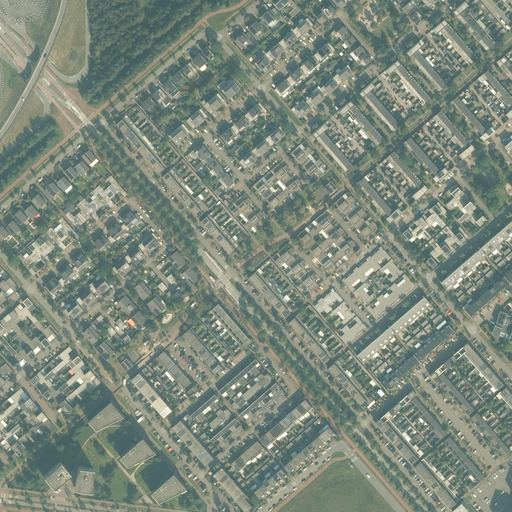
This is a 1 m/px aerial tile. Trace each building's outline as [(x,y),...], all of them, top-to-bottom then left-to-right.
[(279,0),(274,4),(278,8),(279,10),(288,3),(294,9),(294,10),(289,14),(292,17),(300,11),(291,0),(288,0),(287,0),(279,0)] [(346,0),(336,0),(335,1),(342,9),(347,4),(346,4),(348,2),(346,0)] [(406,13),(408,15),(415,9),(413,7),(409,2),(412,0),(411,0),(406,0),(404,3),(406,5),(402,9),(406,14),(406,13)] [(505,3),(503,4),(507,8),(508,7),(509,7),(511,3),(511,0),(508,0),(505,3)] [(453,12),(456,16),(469,6),(465,1),(453,12)] [(330,18),(332,16),(332,17),(337,13),(332,8),(330,5),(327,8),(325,6),(321,9),(330,18)] [(263,15),(261,17),(268,24),(273,20),(273,21),(275,19),(277,20),(278,21),(279,20),(280,19),(282,17),(274,8),(271,11),(270,11),(269,12),(268,11),(266,12),(263,15)] [(327,20),(330,18),(321,9),(318,12),(320,14),(316,17),(323,25),(328,21),(327,20)] [(408,15),(410,18),(409,18),(414,23),(414,22),(421,16),(417,11),(417,12),(415,9),(408,15)] [(464,10),(456,16),(460,21),(468,14),(464,10)] [(460,21),(464,25),(473,17),(469,13),(468,14),(460,21)] [(464,25),(468,29),(477,21),(473,17),(464,25)] [(300,24),(306,31),(307,32),(311,28),(311,27),(313,25),(307,18),(305,20),(300,24)] [(432,30),(436,34),(448,23),(444,19),(432,30)] [(248,29),(253,35),(254,34),(260,29),(263,32),(265,30),(266,31),(269,29),(261,21),(258,24),(256,22),(255,22),(254,23),(253,23),(250,26),(249,28),(248,29)] [(468,29),(471,33),(480,26),(477,21),(468,29)] [(439,31),(443,35),(452,28),(448,23),(436,34),(439,31)] [(293,30),(299,37),(302,35),(302,36),(307,32),(306,31),(300,24),(295,28),(296,28),(293,30)] [(343,27),(341,24),(330,34),(332,36),(336,33),(340,38),(342,40),(349,34),(347,32),(348,31),(344,26),(343,27)] [(471,33),(475,38),(482,31),(484,30),(480,26),(471,33)] [(291,27),(284,33),(286,35),(293,43),(298,39),(297,39),(299,37),(293,30),(291,27)] [(443,35),(447,40),(455,32),(452,28),(443,35)] [(482,31),(475,38),(479,42),(488,34),(484,30),(482,31)] [(241,48),(242,48),(244,46),(244,45),(243,43),(246,41),(247,43),(249,43),(251,42),(254,39),(248,32),(245,35),(243,32),(237,38),(238,39),(235,41),(239,46),(241,48)] [(455,32),(447,40),(451,44),(459,36),(455,32)] [(349,34),(342,40),(344,42),(348,47),(344,51),(346,53),(353,47),(351,45),(352,44),(355,41),(356,40),(351,35),(351,36),(349,34)] [(479,42),(483,46),(492,38),(488,34),(479,42)] [(280,42),(286,49),(288,47),(289,47),(293,43),(286,35),(282,39),(282,40),(280,42)] [(451,44),(454,48),(463,41),(459,36),(451,44)] [(492,38),(483,46),(486,51),(495,43),(492,38)] [(254,39),(251,42),(256,48),(259,46),(254,39)] [(454,48),(458,53),(467,45),(463,41),(454,48)] [(286,49),(280,42),(278,43),(273,47),(280,55),(284,51),(284,50),(286,49)] [(406,53),(410,57),(417,51),(421,47),(422,46),(418,42),(406,53)] [(321,48),(328,56),(332,52),(335,50),(329,43),(326,45),(326,44),(321,48)] [(210,45),(207,47),(202,52),(209,60),(217,53),(210,45)] [(353,47),(346,53),(348,56),(352,52),(356,57),(356,56),(358,59),(365,53),(363,51),(364,50),(360,45),(357,48),(355,45),(353,47)] [(458,53),(462,57),(470,49),(467,45),(458,53)] [(266,53),(272,60),(274,58),(275,59),(280,55),(273,47),(268,51),(269,52),(266,53)] [(315,54),(321,61),(323,60),(328,56),(321,48),(316,52),(317,53),(315,54)] [(462,57),(465,61),(474,54),(470,49),(462,57)] [(410,57),(413,61),(421,55),(417,51),(410,57)] [(250,54),(246,58),(248,60),(252,57),(255,54),(253,52),(250,54)] [(264,55),(263,56),(261,53),(257,56),(266,67),(271,63),(270,62),(272,60),(266,53),(264,55)] [(367,55),(365,53),(358,59),(360,61),(364,66),(372,59),(368,54),(367,55)] [(192,60),(200,68),(207,62),(200,54),(192,60)] [(321,61),(315,54),(313,56),(312,56),(308,60),(314,68),(319,64),(319,63),(321,61)] [(474,54),(465,61),(469,66),(478,58),(474,54)] [(413,61),(417,66),(425,59),(421,55),(413,61)] [(257,56),(250,62),(253,65),(259,72),(261,70),(261,71),(266,67),(257,56)] [(496,62),(500,67),(508,60),(504,56),(496,62)] [(425,59),(417,66),(421,70),(428,63),(431,61),(427,57),(425,59)] [(314,68),(308,60),(303,64),(301,66),(307,73),(309,71),(310,72),(314,68)] [(389,75),(394,70),(401,64),(397,60),(385,71),(389,75)] [(500,67),(504,71),(511,65),(508,60),(500,67)] [(190,63),(187,65),(182,69),(190,77),(197,71),(190,63)] [(421,70),(425,74),(432,68),(428,63),(421,70)] [(394,70),(398,75),(405,68),(401,64),(394,70)] [(341,70),(341,71),(347,78),(348,78),(352,74),(354,72),(348,65),(345,67),(341,70)] [(307,73),(301,66),(299,68),(294,71),(295,72),(301,79),(305,75),(307,73)] [(400,80),(409,73),(405,68),(398,75),(401,79),(400,80)] [(425,74),(428,78),(436,72),(432,68),(425,74)] [(479,77),(483,82),(485,80),(492,74),(488,69),(479,77)] [(347,78),(341,71),(341,70),(336,75),(334,77),(340,84),(342,82),(343,82),(348,78),(347,78)] [(177,73),(172,78),(174,80),(172,81),(175,85),(177,83),(179,86),(184,82),(187,79),(183,75),(180,71),(177,73)] [(301,79),(295,72),(294,71),(289,76),(290,76),(288,78),(294,85),(296,83),(301,79)] [(428,78),(432,83),(440,76),(436,72),(428,78)] [(400,80),(404,85),(412,77),(409,73),(400,80)] [(492,74),(485,80),(489,84),(496,78),(492,74)] [(432,83),(436,87),(443,81),(440,76),(432,83)] [(327,82),(333,89),(334,90),(339,86),(338,85),(340,84),(334,77),(332,79),(332,78),(327,82)] [(404,85),(407,89),(416,81),(412,77),(404,85)] [(231,79),(227,82),(236,92),(243,86),(236,78),(232,81),(231,79)] [(294,85),(288,78),(286,80),(285,79),(280,83),(287,91),(289,93),(296,87),(294,85)] [(487,86),(491,90),(492,89),(499,83),(496,78),(489,84),(487,86)] [(167,82),(162,86),(166,90),(170,94),(172,98),(180,91),(177,88),(173,84),(170,80),(167,82)] [(407,89),(411,93),(420,86),(416,81),(407,89)] [(443,81),(436,87),(440,91),(447,85),(443,81)] [(236,92),(227,82),(219,88),(228,99),(236,92)] [(321,88),(327,95),(329,94),(334,90),(333,89),(327,82),(322,86),(323,87),(321,88)] [(274,90),(280,97),(282,95),(287,91),(280,83),(276,87),(276,88),(274,90)] [(359,93),(363,98),(370,91),(375,87),(371,83),(359,93)] [(499,83),(492,89),(496,93),(503,87),(499,83)] [(411,93),(415,97),(424,90),(420,86),(411,93)] [(494,94),(498,99),(507,91),(503,87),(496,93),(494,94)] [(314,94),(320,101),(320,102),(325,98),(324,97),(327,95),(321,88),(318,90),(314,94)] [(160,89),(152,95),(161,105),(163,103),(166,106),(171,102),(160,89)] [(424,90),(417,96),(417,97),(420,100),(427,94),(424,90)] [(363,98),(367,102),(374,95),(370,91),(363,98)] [(498,99),(502,103),(510,95),(507,91),(498,99)] [(312,92),(305,98),(307,100),(313,107),(315,105),(316,106),(320,102),(320,101),(314,94),(312,92)] [(218,93),(211,99),(218,108),(225,101),(218,93)] [(420,100),(419,102),(422,106),(431,99),(427,94),(420,100)] [(367,102),(370,106),(378,100),(374,95),(367,102)] [(511,97),(510,95),(502,103),(506,107),(511,101),(511,97)] [(207,103),(204,106),(208,110),(211,114),(213,112),(218,108),(211,99),(208,96),(204,100),(207,103)] [(450,103),(453,107),(461,101),(457,96),(450,103)] [(142,104),(150,112),(157,105),(155,104),(150,97),(142,104)] [(176,101),(173,103),(177,108),(184,102),(181,99),(179,101),(178,102),(177,103),(176,101)] [(313,107),(307,100),(305,102),(304,102),(300,106),(307,114),(311,110),(311,109),(313,107)] [(370,106),(374,111),(381,104),(378,100),(370,106)] [(342,116),(347,111),(354,105),(351,101),(338,111),(342,116)] [(453,107),(457,111),(464,105),(461,101),(453,107)] [(266,109),(260,103),(257,105),(257,104),(252,108),(259,116),(264,112),(263,111),(266,109)] [(374,111),(378,115),(385,108),(381,104),(374,111)] [(349,116),(349,117),(358,109),(354,105),(347,111),(351,115),(349,116)] [(457,111),(461,116),(468,109),(464,105),(457,111)] [(293,112),(299,119),(302,117),(302,118),(307,114),(300,106),(295,110),(293,112)] [(201,108),(193,115),(200,123),(208,117),(201,108)] [(246,114),(252,121),(254,120),(259,116),(252,108),(247,112),(248,113),(246,114)] [(378,115),(382,119),(389,113),(385,108),(378,115)] [(353,121),(355,120),(362,113),(358,109),(349,117),(353,121)] [(461,116),(464,120),(472,114),(468,109),(461,116)] [(432,118),(436,122),(445,115),(441,110),(432,118)] [(355,120),(358,124),(366,118),(362,113),(355,120)] [(382,119),(385,123),(393,117),(389,113),(382,119)] [(239,120),(245,127),(245,128),(248,131),(251,129),(249,126),(253,123),(252,121),(246,114),(244,116),(243,116),(239,120)] [(464,120),(468,124),(476,118),(472,114),(464,120)] [(124,118),(116,124),(117,124),(118,126),(120,129),(123,126),(130,120),(126,115),(124,118)] [(200,123),(193,115),(186,121),(193,129),(200,123)] [(440,126),(442,125),(449,119),(445,115),(436,122),(440,126)] [(385,123),(389,128),(396,121),(393,117),(385,123)] [(366,118),(358,124),(361,127),(359,128),(360,129),(361,130),(369,122),(366,118)] [(468,124),(472,129),(479,122),(476,118),(468,124)] [(130,119),(120,129),(120,128),(122,130),(121,130),(123,133),(131,126),(133,124),(134,123),(130,119)] [(442,125),(445,129),(452,123),(449,119),(442,125)] [(245,127),(239,120),(234,124),(232,126),(238,133),(241,131),(241,132),(245,128),(245,127)] [(396,121),(389,128),(393,132),(400,126),(396,121)] [(361,130),(358,132),(362,136),(364,134),(373,126),(369,122),(363,127),(361,130)] [(472,129),(476,133),(483,127),(479,122),(472,129)] [(312,134),(316,138),(323,132),(328,128),(324,123),(312,134)] [(447,135),(448,135),(456,128),(452,123),(445,129),(449,133),(447,135)] [(125,134),(127,137),(135,130),(137,128),(133,124),(131,126),(123,133),(124,132),(125,134)] [(183,124),(176,130),(183,138),(190,132),(183,124)] [(232,126),(230,128),(229,128),(225,131),(232,139),(236,135),(238,133),(232,126)] [(286,133),(280,126),(278,128),(277,128),(273,132),(280,140),(284,136),(284,135),(286,133)] [(364,134),(368,138),(377,131),(373,126),(364,134)] [(476,133),(479,137),(487,131),(483,127),(476,133)] [(487,131),(479,137),(483,142),(495,131),(492,127),(487,131)] [(183,138),(176,130),(174,128),(167,134),(176,144),(183,138)] [(448,135),(451,139),(460,132),(456,128),(448,135)] [(128,139),(130,141),(138,134),(135,130),(127,137),(128,137),(129,138),(128,139)] [(138,134),(130,141),(131,141),(132,142),(132,143),(134,145),(142,138),(145,136),(145,135),(142,131),(141,132),(138,134)] [(219,138),(225,145),(227,143),(232,139),(225,131),(220,136),(221,136),(219,138)] [(368,138),(372,142),(380,135),(377,131),(368,138)] [(266,138),(272,145),(275,143),(275,144),(280,140),(273,132),(268,136),(269,136),(266,138)] [(316,138),(320,143),(327,136),(323,132),(316,138)] [(451,139),(455,144),(464,136),(460,132),(451,139)] [(380,135),(372,142),(376,147),(384,139),(380,135)] [(320,143),(323,147),(331,140),(327,136),(320,143)] [(455,144),(459,148),(467,140),(464,136),(455,144)] [(403,144),(406,148),(414,141),(410,137),(403,144)] [(135,147),(137,149),(145,142),(142,138),(134,145),(135,145),(136,146),(135,147)] [(259,144),(260,144),(266,151),(266,152),(271,148),(270,147),(272,145),(266,138),(264,140),(259,144)] [(323,147),(327,151),(335,145),(331,140),(323,147)] [(467,140),(459,148),(461,151),(462,152),(471,145),(467,140)] [(406,148),(410,152),(418,146),(414,141),(406,148)] [(139,151),(141,153),(149,146),(145,142),(137,149),(138,149),(140,150),(139,151)] [(193,150),(189,153),(190,154),(190,153),(195,160),(199,157),(206,151),(207,150),(203,146),(202,146),(200,144),(193,150)] [(266,151),(260,144),(259,144),(255,148),(253,150),(259,157),(261,155),(262,156),(266,152),(266,151)] [(149,146),(141,153),(142,153),(143,154),(142,155),(145,157),(152,151),(155,149),(151,145),(149,146)] [(327,151),(331,156),(338,149),(335,145),(327,151)] [(459,155),(463,160),(475,149),(471,145),(462,152),(459,155)] [(298,147),(291,153),(292,152),(297,159),(297,160),(310,149),(307,146),(302,150),(299,146),(298,147)] [(410,152),(414,156),(421,150),(418,146),(410,152)] [(152,151),(145,157),(145,158),(145,157),(147,158),(146,159),(148,161),(156,155),(159,152),(156,148),(155,149),(152,151)] [(302,166),(303,167),(311,160),(307,156),(312,151),(310,149),(297,160),(298,159),(303,166),(302,166)] [(331,156),(335,160),(342,153),(338,149),(331,156)] [(84,154),(82,156),(83,157),(89,165),(91,167),(98,161),(96,158),(89,150),(84,154)] [(202,161),(197,165),(200,168),(201,167),(203,166),(205,164),(212,158),(210,156),(211,155),(207,150),(199,157),(202,161)] [(259,157),(253,150),(250,152),(246,156),(253,163),(257,159),(259,157)] [(414,156),(418,161),(425,154),(421,150),(414,156)] [(389,163),(398,155),(394,151),(387,157),(391,161),(389,163)] [(335,160),(338,164),(346,158),(342,153),(335,160)] [(418,161),(421,165),(429,159),(425,154),(418,161)] [(149,163),(152,166),(160,159),(156,155),(148,161),(148,162),(149,161),(150,163),(149,163)] [(389,163),(393,167),(402,160),(398,155),(389,163)] [(239,162),(245,169),(247,167),(248,167),(253,163),(246,156),(241,160),(239,162)] [(205,164),(203,166),(205,164),(211,170),(208,172),(209,173),(211,171),(219,164),(215,159),(214,160),(212,158),(205,164)] [(338,164),(342,168),(350,162),(346,158),(338,164)] [(153,167),(155,170),(163,163),(160,159),(152,166),(152,165),(154,167),(153,167)] [(308,173),(309,173),(321,162),(319,159),(314,164),(311,160),(303,167),(304,166),(309,173),(308,173)] [(421,165),(425,169),(433,163),(429,159),(421,165)] [(393,167),(397,172),(399,170),(406,164),(402,160),(393,167)] [(77,165),(75,167),(76,168),(79,171),(82,175),(89,169),(85,164),(82,161),(77,165)] [(321,162),(309,173),(309,174),(309,173),(315,179),(314,180),(315,180),(322,173),(319,169),(324,165),(321,162)] [(350,162),(342,168),(346,173),(353,166),(350,162)] [(163,163),(155,170),(156,169),(157,171),(159,174),(167,167),(163,163)] [(274,174),(269,179),(272,181),(285,170),(284,171),(278,164),(279,163),(271,170),(274,174)] [(425,169),(429,174),(436,167),(433,163),(425,169)] [(217,177),(224,171),(222,169),(223,169),(219,164),(211,171),(215,175),(217,177)] [(399,170),(402,174),(409,168),(406,164),(399,170)] [(66,170),(64,172),(65,173),(68,177),(71,180),(78,174),(74,170),(71,166),(66,170)] [(429,174),(433,178),(440,171),(436,167),(429,174)] [(440,171),(433,178),(436,182),(449,172),(445,167),(440,171)] [(165,181),(173,175),(176,172),(172,168),(162,177),(163,177),(164,178),(163,179),(165,181)] [(404,180),(406,179),(413,172),(409,168),(402,174),(401,176),(404,180)] [(285,170),(272,181),(274,184),(279,180),(283,184),(291,177),(290,177),(290,178),(284,171),(285,170)] [(219,180),(222,184),(230,178),(226,173),(226,174),(224,171),(217,177),(219,180)] [(173,175),(165,181),(166,182),(166,181),(168,183),(167,183),(169,186),(177,179),(180,176),(176,172),(173,175)] [(406,182),(408,184),(417,177),(413,172),(406,179),(408,181),(406,182)] [(111,184),(108,187),(115,196),(115,195),(119,191),(124,196),(123,197),(127,194),(111,175),(107,179),(111,184)] [(59,181),(57,183),(58,184),(61,187),(64,191),(66,193),(73,187),(71,185),(67,180),(64,176),(59,181)] [(177,179),(169,186),(170,185),(171,187),(170,187),(173,190),(180,183),(183,180),(180,176),(177,179)] [(363,178),(356,184),(360,188),(365,184),(367,182),(370,180),(366,176),(363,178)] [(281,192),(284,195),(296,184),(290,178),(291,177),(283,184),(286,188),(281,192)] [(408,184),(412,189),(421,181),(417,177),(408,184)] [(229,191),(236,185),(234,183),(234,182),(230,178),(222,184),(226,189),(227,189),(229,191)] [(261,179),(253,186),(254,185),(260,192),(259,192),(259,193),(272,181),(269,179),(265,183),(261,179)] [(180,183),(173,190),(173,189),(175,191),(174,191),(176,194),(184,187),(186,185),(187,184),(183,180),(180,183)] [(265,199),(273,192),(269,188),(274,184),(272,181),(259,193),(260,192),(265,199)] [(324,184),(315,192),(316,192),(323,200),(331,193),(335,190),(337,188),(337,187),(332,181),(331,181),(325,186),(324,184)] [(421,181),(412,189),(416,193),(424,185),(421,181)] [(46,189),(45,191),(52,200),(53,200),(52,199),(54,197),(53,196),(59,190),(60,190),(53,182),(48,186),(45,188),(46,189)] [(360,188),(363,193),(371,186),(367,182),(360,188)] [(226,194),(229,191),(227,189),(226,189),(222,184),(220,187),(226,194)] [(296,184),(284,195),(286,198),(291,193),(295,198),(306,187),(302,191),(296,185),(297,184),(296,184)] [(97,187),(96,188),(112,207),(116,204),(115,204),(110,199),(114,195),(115,196),(108,187),(104,190),(100,185),(97,187)] [(413,195),(412,196),(416,200),(428,190),(424,185),(416,193),(413,195)] [(363,193),(367,197),(375,191),(371,186),(363,193)] [(451,193),(454,197),(455,197),(458,195),(462,191),(458,187),(454,190),(452,188),(453,187),(453,186),(446,193),(448,195),(451,193)] [(177,195),(180,198),(188,191),(184,187),(176,194),(177,193),(178,195),(177,195)] [(96,197),(93,200),(100,209),(100,208),(104,204),(109,210),(108,210),(108,211),(112,207),(96,188),(95,189),(92,192),(96,197)] [(188,191),(180,198),(180,197),(182,199),(181,199),(183,202),(191,195),(193,193),(190,189),(188,191)] [(367,197),(371,201),(378,195),(375,191),(367,197)] [(271,206),(284,195),(281,192),(276,197),(273,192),(265,199),(265,200),(266,199),(271,205),(271,206)] [(36,196),(31,200),(39,209),(46,203),(39,195),(38,194),(36,196)] [(185,203),(187,206),(194,199),(191,195),(183,202),(184,201),(185,203)] [(284,195),(271,206),(272,206),(277,212),(277,213),(285,206),(281,202),(286,198),(284,195)] [(371,201),(375,206),(382,199),(378,195),(371,201)] [(455,203),(458,207),(464,202),(458,195),(455,197),(454,197),(445,205),(448,209),(455,203)] [(188,208),(190,210),(202,200),(201,200),(198,197),(198,196),(194,199),(187,206),(189,207),(188,208)] [(232,212),(234,214),(247,203),(246,204),(240,197),(241,196),(233,203),(237,207),(232,212)] [(335,202),(334,203),(335,202),(340,208),(341,209),(340,209),(340,210),(353,198),(350,196),(346,200),(342,196),(340,198),(335,202)] [(84,198),(81,202),(97,220),(101,217),(100,218),(95,212),(99,208),(100,209),(93,200),(89,203),(84,198)] [(345,216),(346,216),(353,209),(350,205),(355,201),(353,198),(340,210),(341,209),(346,215),(345,216)] [(375,206),(378,210),(386,204),(382,199),(375,206)] [(192,212),(194,214),(205,204),(201,201),(202,200),(190,210),(191,210),(192,211),(192,212)] [(463,207),(467,212),(470,209),(474,206),(470,201),(466,204),(464,202),(458,207),(461,210),(463,207)] [(81,210),(78,213),(85,222),(84,221),(89,217),(94,223),(93,223),(93,224),(97,220),(81,202),(77,205),(81,210)] [(241,213),(245,217),(253,210),(252,210),(246,204),(247,203),(234,214),(236,217),(241,213)] [(205,204),(194,214),(195,214),(196,215),(195,216),(197,218),(209,208),(208,209),(205,205),(205,204)] [(378,210),(382,214),(390,208),(386,204),(378,210)] [(431,208),(434,212),(437,215),(441,212),(444,214),(447,212),(440,205),(441,206),(439,208),(435,204),(431,208)] [(29,207),(24,211),(28,214),(32,219),(39,213),(36,209),(32,206),(32,205),(29,207)] [(351,222),(364,211),(362,208),(357,213),(353,209),(346,216),(346,215),(352,222),(351,222)] [(382,214),(386,219),(393,212),(390,208),(382,214)] [(393,212),(386,219),(390,223),(402,212),(398,208),(393,212)] [(468,218),(471,221),(477,216),(470,209),(467,212),(462,216),(460,218),(457,220),(461,224),(468,218)] [(18,212),(13,216),(17,220),(20,224),(27,218),(24,215),(21,211),(20,210),(18,212)] [(245,217),(243,219),(246,223),(243,225),(246,228),(259,217),(259,216),(258,217),(252,211),(253,210),(245,217)] [(69,211),(65,215),(82,234),(86,230),(85,230),(85,231),(80,225),(84,221),(85,222),(78,213),(74,217),(69,211)] [(130,211),(126,215),(133,223),(135,226),(139,222),(138,221),(141,219),(137,214),(134,216),(130,211)] [(356,229),(357,229),(365,222),(361,218),(366,214),(364,211),(351,222),(351,223),(352,222),(357,228),(356,229)] [(432,214),(427,218),(432,224),(432,225),(434,227),(438,224),(442,228),(446,225),(444,223),(441,219),(437,215),(434,212),(432,214)] [(318,224),(313,228),(315,231),(328,220),(327,220),(322,214),(322,213),(314,220),(318,224)] [(125,224),(123,226),(127,231),(130,228),(129,226),(133,223),(126,215),(121,219),(125,224)] [(202,224),(204,226),(212,219),(208,215),(201,221),(201,222),(201,221),(203,223),(202,224)] [(477,216),(471,221),(473,224),(476,222),(480,226),(487,220),(483,215),(479,219),(477,216)] [(63,226),(59,229),(67,238),(66,237),(71,233),(75,239),(74,239),(75,240),(79,236),(62,217),(58,221),(63,226)] [(259,217),(246,228),(248,231),(253,226),(257,230),(265,224),(265,223),(264,224),(258,217),(259,217)] [(417,221),(420,225),(420,224),(423,228),(427,224),(429,227),(432,225),(432,224),(427,218),(425,221),(421,217),(417,221)] [(205,228),(208,230),(215,223),(212,219),(204,226),(205,226),(206,227),(205,228)] [(11,222),(6,227),(9,230),(13,235),(19,230),(21,229),(17,225),(14,222),(13,220),(11,222)] [(328,220),(315,231),(317,234),(322,230),(326,233),(329,230),(333,226),(333,227),(327,221),(328,220)] [(365,222),(357,229),(358,228),(359,230),(363,234),(362,235),(368,230),(375,224),(373,221),(370,224),(367,220),(365,222)] [(117,223),(112,227),(120,237),(127,231),(123,226),(121,228),(117,223)] [(209,232),(211,234),(219,227),(215,223),(208,230),(209,230),(210,231),(209,232)] [(375,224),(362,235),(363,235),(369,241),(368,242),(376,235),(373,231),(377,227),(375,224)] [(420,225),(413,231),(418,237),(422,234),(426,239),(427,240),(431,237),(425,230),(423,228),(420,224),(420,225)] [(511,230),(507,225),(503,229),(510,237),(509,235),(511,232),(511,230)] [(0,237),(2,240),(9,234),(6,230),(3,227),(2,226),(0,227),(0,237)] [(324,241),(326,244),(339,233),(338,233),(333,227),(334,227),(333,226),(329,230),(326,233),(329,237),(324,241)] [(443,229),(449,236),(445,239),(450,245),(458,239),(455,236),(450,229),(448,227),(447,226),(443,229)] [(50,228),(47,231),(63,249),(67,246),(66,247),(61,241),(66,237),(66,238),(67,238),(59,229),(56,233),(51,227),(50,228)] [(112,236),(110,238),(113,242),(117,240),(115,238),(119,235),(120,237),(112,227),(107,231),(112,236)] [(213,236),(215,238),(223,231),(219,227),(211,234),(212,234),(213,235),(213,236)] [(459,232),(455,236),(458,239),(461,243),(466,239),(462,235),(465,233),(466,234),(460,227),(457,229),(459,232)] [(303,230),(297,236),(297,235),(303,242),(302,242),(315,231),(313,228),(308,233),(304,229),(303,230)] [(216,240),(218,242),(228,233),(225,229),(223,231),(215,238),(216,238),(217,239),(216,240)] [(415,239),(417,237),(418,237),(413,231),(410,233),(407,229),(402,233),(409,240),(413,236),(415,239)] [(503,229),(498,233),(506,241),(505,240),(510,237),(503,229)] [(48,239),(44,243),(51,251),(52,251),(51,250),(55,246),(60,252),(59,253),(60,253),(63,249),(47,231),(43,234),(48,239)] [(308,249),(316,242),(313,238),(317,234),(315,231),(302,242),(303,242),(308,248),(308,249)] [(151,237),(148,240),(154,248),(159,245),(155,240),(157,237),(153,233),(150,236),(151,237)] [(220,244),(222,246),(232,237),(228,233),(218,242),(219,242),(220,243),(220,244)] [(339,233),(326,244),(329,247),(333,242),(337,246),(345,239),(344,239),(344,240),(338,234),(339,233)] [(498,233),(494,236),(501,245),(500,243),(504,239),(506,241),(498,233)] [(103,235),(98,239),(105,247),(109,244),(110,245),(113,242),(110,238),(107,240),(103,235)] [(230,239),(222,246),(222,247),(223,246),(224,247),(223,248),(225,250),(233,244),(235,242),(238,239),(235,235),(232,237),(230,239)] [(494,236),(489,240),(497,249),(496,248),(501,245),(494,236)] [(105,247),(98,239),(94,243),(98,248),(96,250),(100,254),(103,252),(102,250),(105,247)] [(142,243),(139,245),(144,250),(146,248),(150,252),(154,248),(148,240),(147,241),(145,239),(141,242),(142,243)] [(335,254),(337,257),(350,246),(350,245),(349,246),(344,240),(345,239),(337,246),(340,250),(335,254)] [(435,249),(431,252),(436,258),(443,251),(444,251),(441,248),(435,242),(434,240),(433,239),(429,242),(435,249)] [(445,244),(441,248),(444,251),(443,251),(447,255),(451,251),(448,247),(450,245),(445,239),(443,242),(445,244)] [(33,243),(32,244),(48,263),(52,259),(51,260),(46,254),(51,250),(51,251),(44,243),(41,246),(36,240),(35,241),(33,243)] [(489,240),(485,244),(492,253),(492,252),(496,249),(497,249),(489,240)] [(313,255),(326,244),(324,241),(319,246),(316,242),(308,249),(309,248),(314,254),(313,255)] [(235,242),(225,250),(225,251),(226,250),(227,251),(227,252),(229,255),(240,245),(239,245),(239,246),(235,242)] [(33,253),(29,256),(36,264),(36,263),(40,259),(45,265),(44,266),(48,263),(32,244),(28,247),(33,253)] [(319,261),(319,262),(327,255),(324,251),(329,247),(326,244),(313,255),(314,255),(320,261),(319,261)] [(480,248),(486,255),(487,257),(492,253),(485,244),(480,248),(479,246),(478,247),(480,248)] [(138,249),(134,252),(141,260),(145,256),(141,252),(144,250),(139,245),(136,248),(138,249)] [(275,261),(277,264),(290,253),(289,253),(284,247),(285,246),(284,246),(277,253),(280,257),(275,261)] [(350,246),(337,257),(340,259),(345,255),(348,259),(356,252),(355,253),(350,246)] [(380,249),(375,253),(381,260),(384,256),(388,260),(391,258),(384,251),(384,250),(381,247),(379,248),(379,249),(379,248),(380,249)] [(486,255),(480,248),(478,250),(473,255),(480,263),(480,262),(484,259),(485,259),(483,257),(484,256),(486,255)] [(171,254),(168,257),(169,258),(168,258),(172,262),(173,262),(174,263),(182,257),(180,254),(177,251),(176,252),(172,255),(171,254)] [(129,254),(126,257),(130,262),(132,260),(136,264),(141,260),(134,252),(130,255),(129,254)] [(436,258),(431,252),(428,254),(431,257),(426,261),(427,261),(429,263),(433,268),(437,264),(434,260),(436,258)] [(36,264),(29,256),(25,259),(21,253),(19,255),(17,257),(33,276),(37,272),(36,273),(31,267),(36,263),(36,264)] [(290,253),(277,264),(280,267),(282,264),(285,268),(288,266),(296,259),(295,260),(290,254),(290,253)] [(370,256),(368,258),(378,269),(381,267),(377,263),(381,260),(375,253),(371,257),(370,256)] [(82,254),(77,257),(84,265),(86,268),(90,265),(89,264),(92,261),(88,256),(86,259),(82,254)] [(124,261),(120,264),(127,272),(132,268),(128,264),(130,262),(126,257),(123,254),(121,256),(123,259),(124,261)] [(324,268),(325,268),(337,257),(335,254),(330,258),(327,255),(319,262),(320,261),(325,267),(324,268)] [(473,255),(468,259),(474,265),(479,261),(480,263),(473,255)] [(77,266),(75,268),(78,273),(81,276),(85,274),(80,269),(84,265),(77,257),(72,261),(77,266)] [(182,257),(174,263),(175,265),(178,269),(182,266),(185,263),(187,262),(184,259),(182,257)] [(337,257),(325,268),(325,267),(331,274),(330,274),(330,275),(338,268),(335,264),(340,259),(337,257)] [(367,260),(362,265),(368,271),(372,268),(374,270),(375,272),(378,269),(368,258),(366,260),(367,260)] [(286,274),(288,277),(301,266),(301,265),(300,266),(295,260),(296,259),(288,266),(291,270),(286,274)] [(387,268),(390,272),(396,266),(392,262),(393,261),(393,262),(394,261),(392,259),(391,259),(392,259),(380,269),(383,272),(384,271),(387,268)] [(468,259),(464,262),(471,271),(470,269),(474,265),(468,259)] [(464,262),(459,266),(466,274),(471,271),(464,262)] [(115,266),(112,269),(116,273),(118,271),(123,276),(127,272),(120,264),(119,263),(116,266),(115,266)] [(68,265),(63,269),(70,277),(72,279),(75,276),(78,273),(75,268),(72,270),(68,265)] [(357,267),(355,269),(365,281),(368,278),(367,277),(364,274),(368,271),(362,265),(358,268),(357,268),(357,267)] [(296,275),(299,279),(307,272),(306,273),(301,266),(288,277),(291,280),(296,275)] [(396,266),(390,272),(393,276),(389,279),(392,282),(403,272),(403,273),(403,272),(401,270),(400,271),(396,266)] [(459,266),(455,270),(461,277),(462,279),(467,275),(466,274),(459,266)] [(185,271),(182,274),(186,278),(186,277),(187,279),(195,272),(193,270),(190,267),(189,267),(185,271)] [(63,278),(61,280),(65,285),(68,282),(67,280),(70,277),(63,269),(59,273),(63,278)] [(354,272),(349,276),(355,282),(359,279),(360,281),(362,283),(365,281),(355,269),(353,271),(354,272)] [(252,281),(252,282),(260,275),(257,270),(249,277),(251,280),(252,279),(253,281),(252,281)] [(455,270),(450,274),(458,283),(456,281),(461,277),(455,270)] [(502,274),(504,276),(509,282),(511,280),(511,275),(507,270),(507,271),(503,274),(502,274)] [(195,272),(187,279),(189,280),(188,281),(192,285),(193,286),(196,283),(195,282),(199,279),(200,278),(197,274),(195,272)] [(297,287),(299,290),(312,278),(312,279),(306,273),(307,272),(299,279),(302,283),(297,287)] [(406,281),(402,284),(407,290),(412,286),(413,287),(412,287),(413,288),(415,286),(412,282),(411,282),(405,274),(402,277),(404,279),(406,281)] [(450,274),(446,278),(453,287),(453,286),(457,282),(458,283),(450,274)] [(103,280),(99,283),(106,291),(110,287),(106,282),(108,280),(104,275),(101,278),(103,280)] [(256,285),(256,286),(264,279),(260,275),(252,282),(255,284),(255,283),(256,285)] [(264,279),(256,286),(258,288),(259,288),(260,289),(259,290),(260,290),(270,280),(271,280),(267,276),(264,279)] [(355,282),(349,276),(345,280),(344,279),(345,278),(344,278),(342,280),(352,292),(352,291),(355,289),(351,285),(355,282)] [(502,277),(501,278),(500,276),(499,276),(500,277),(496,281),(495,280),(502,289),(508,284),(509,282),(504,276),(502,277)] [(4,279),(0,283),(7,291),(10,288),(14,292),(18,288),(9,277),(5,281),(4,279)] [(54,277),(50,281),(57,289),(59,291),(62,288),(62,287),(65,285),(61,280),(59,282),(54,277)] [(373,280),(379,287),(382,284),(376,277),(373,280)] [(312,278),(299,290),(302,292),(307,288),(310,292),(318,285),(317,286),(312,279),(313,279),(312,278)] [(441,282),(448,290),(452,286),(453,287),(446,278),(441,282)] [(135,288),(134,289),(137,292),(139,294),(146,287),(145,286),(146,285),(145,285),(142,281),(142,282),(141,280),(137,283),(138,284),(135,288)] [(263,294),(274,285),(274,284),(270,280),(260,290),(262,292),(264,293),(263,294)] [(490,284),(498,292),(502,289),(495,280),(497,282),(492,286),(490,284)] [(57,289),(50,281),(45,285),(50,290),(47,292),(53,299),(57,296),(53,292),(57,289)] [(99,283),(95,286),(92,282),(89,285),(91,287),(95,292),(97,290),(101,295),(106,291),(99,283)] [(356,294),(360,298),(366,293),(363,289),(365,287),(367,286),(365,283),(353,293),(353,292),(353,293),(355,295),(356,294)] [(395,283),(392,286),(402,297),(404,295),(403,294),(407,290),(402,284),(398,287),(396,285),(395,283)] [(486,288),(493,296),(498,292),(490,284),(491,285),(487,288),(486,288)] [(274,285),(263,294),(265,296),(266,296),(267,297),(266,298),(267,298),(277,289),(274,285)] [(393,292),(389,295),(394,302),(399,297),(400,298),(400,299),(402,297),(392,286),(389,288),(393,292)] [(89,291),(85,294),(92,303),(97,299),(92,294),(95,292),(91,287),(88,290),(89,291)] [(146,287),(139,294),(140,296),(143,300),(144,299),(148,296),(152,292),(148,288),(148,289),(146,287)] [(332,291),(327,295),(332,302),(336,298),(340,302),(342,300),(343,300),(336,293),(336,292),(335,292),(333,288),(330,290),(330,291),(331,290),(332,291)] [(486,288),(481,292),(483,294),(489,300),(493,296),(486,288)] [(277,289),(267,298),(269,300),(271,301),(270,302),(280,293),(277,289)] [(273,306),(274,306),(284,297),(280,293),(270,302),(272,304),(273,304),(274,305),(273,306)] [(366,293),(360,298),(364,303),(363,304),(363,303),(362,304),(364,306),(365,306),(376,296),(373,293),(369,296),(366,293)] [(80,296),(77,299),(81,303),(83,301),(88,306),(92,303),(85,294),(82,298),(80,296)] [(382,294),(379,297),(389,308),(391,306),(390,305),(394,302),(389,295),(385,298),(383,296),(382,294)] [(483,294),(479,298),(484,304),(489,300),(483,294)] [(120,298),(117,301),(118,302),(117,303),(121,306),(121,307),(121,306),(123,308),(131,301),(129,299),(126,295),(125,296),(121,299),(120,298)] [(322,298),(319,300),(329,311),(332,309),(329,305),(332,302),(327,295),(322,299),(322,298)] [(476,295),(472,299),(472,300),(480,308),(484,304),(479,298),(476,295)] [(148,303),(147,304),(150,307),(152,310),(160,303),(158,301),(159,301),(155,297),(152,300),(148,303)] [(277,310),(285,303),(287,301),(284,297),(274,306),(276,308),(278,309),(277,310)] [(380,303),(376,306),(382,313),(386,309),(387,309),(387,310),(389,308),(379,297),(376,299),(378,301),(380,303)] [(424,297),(420,301),(427,309),(427,308),(431,305),(432,305),(431,304),(426,299),(425,297),(424,297)] [(26,306),(23,308),(25,310),(27,309),(30,311),(35,307),(27,298),(22,302),(26,306)] [(75,303),(72,306),(79,314),(83,310),(79,305),(81,303),(77,299),(74,302),(75,303)] [(329,311),(319,300),(317,302),(318,302),(319,302),(314,306),(313,305),(320,313),(323,310),(327,314),(329,311)] [(468,303),(468,304),(475,312),(480,308),(472,300),(473,300),(468,304),(468,303)] [(131,301),(123,308),(124,309),(124,310),(127,314),(131,311),(134,308),(135,307),(132,303),(131,301)] [(339,311),(342,315),(349,309),(344,304),(345,304),(346,304),(344,301),(344,302),(332,312),(335,314),(337,313),(339,311)] [(420,301),(416,304),(423,313),(422,312),(426,308),(427,309),(427,308),(420,301)] [(160,303),(152,310),(154,312),(157,315),(158,314),(162,311),(163,312),(166,309),(165,308),(162,304),(161,304),(160,303)] [(281,314),(289,307),(285,303),(277,310),(279,313),(280,312),(281,313),(281,314)] [(210,311),(214,315),(222,308),(218,304),(210,311)] [(416,304),(411,308),(419,316),(418,316),(422,312),(423,313),(416,304)] [(475,312),(468,304),(469,306),(465,309),(465,310),(470,316),(475,312)] [(289,307),(281,314),(283,317),(284,316),(285,317),(285,318),(295,309),(291,305),(289,307)] [(382,313),(376,306),(372,309),(369,305),(366,308),(376,319),(378,317),(377,317),(382,313)] [(17,306),(13,310),(22,320),(27,316),(33,323),(34,324),(38,321),(30,311),(27,309),(25,310),(23,308),(20,310),(17,307),(17,306)] [(79,314),(72,306),(68,309),(67,308),(63,311),(67,315),(70,313),(74,318),(79,314)] [(214,315),(217,320),(226,312),(222,308),(214,315)] [(411,308),(407,312),(414,320),(414,319),(418,316),(419,316),(411,308)] [(349,309),(342,315),(345,318),(343,320),(341,322),(344,325),(355,315),(353,312),(353,313),(352,314),(349,309)] [(12,318),(9,320),(11,322),(13,321),(16,324),(21,319),(22,321),(22,320),(13,310),(8,314),(12,318)] [(134,315),(131,318),(134,322),(135,322),(136,323),(144,317),(142,314),(139,311),(138,312),(134,315)] [(496,323),(497,324),(498,324),(508,327),(510,320),(505,319),(507,315),(507,314),(500,311),(500,312),(498,318),(496,323)] [(217,320),(221,324),(230,317),(226,312),(217,320)] [(407,312),(403,316),(410,324),(409,323),(413,320),(414,320),(407,312)] [(292,327),(300,320),(303,318),(299,313),(288,323),(290,325),(291,325),(292,326),(292,327)] [(357,323),(353,326),(359,332),(364,328),(364,329),(364,330),(367,328),(364,324),(363,324),(357,316),(356,316),(354,319),(357,323)] [(403,316),(398,319),(406,328),(405,327),(409,323),(410,324),(403,316)] [(144,317),(136,323),(138,325),(137,325),(137,326),(141,329),(142,330),(145,327),(144,326),(148,323),(149,322),(146,319),(144,317)] [(221,324),(225,328),(233,321),(230,317),(221,324)] [(3,319),(0,320),(0,323),(8,333),(13,328),(19,335),(20,336),(24,333),(22,331),(16,324),(13,321),(11,322),(9,320),(6,323),(3,319)] [(398,319),(394,323),(401,331),(405,327),(405,328),(406,328),(398,319)] [(300,320),(292,327),(294,329),(295,329),(296,330),(295,331),(304,324),(300,320)] [(46,335),(48,337),(51,334),(55,338),(59,335),(50,324),(48,323),(43,327),(38,321),(34,324),(35,326),(42,333),(44,336),(46,335)] [(225,328),(229,333),(237,325),(233,321),(225,328)] [(84,332),(83,333),(86,336),(87,339),(95,332),(98,329),(92,322),(90,325),(86,328),(87,329),(84,332)] [(390,327),(396,334),(397,335),(396,334),(401,331),(394,323),(390,327),(388,325),(390,327)] [(447,323),(442,326),(449,335),(454,331),(455,333),(456,333),(453,330),(452,329),(449,325),(448,324),(447,323)] [(304,324),(295,331),(298,334),(298,333),(299,334),(299,335),(307,328),(304,324)] [(440,324),(436,328),(438,330),(440,332),(445,338),(449,335),(442,326),(440,324)] [(492,333),(492,334),(499,337),(499,336),(499,335),(500,332),(505,334),(508,327),(498,324),(497,327),(495,326),(492,333)] [(229,333),(232,337),(241,330),(237,325),(229,333)] [(346,325),(344,328),(354,339),(356,337),(355,337),(355,336),(359,332),(353,326),(350,329),(346,325)] [(396,334),(390,327),(384,332),(391,339),(394,337),(394,338),(394,337),(393,336),(396,334)] [(182,335),(186,340),(194,332),(195,332),(191,328),(182,335)] [(307,328),(299,335),(301,338),(302,337),(303,338),(302,339),(303,339),(311,332),(307,328)] [(354,339),(344,328),(341,330),(344,334),(341,337),(347,344),(347,345),(347,344),(346,343),(351,339),(352,340),(351,341),(352,341),(354,339)] [(232,337),(236,341),(245,334),(241,330),(232,337)] [(95,332),(87,339),(89,341),(92,344),(93,343),(97,340),(101,337),(97,333),(95,332)] [(194,332),(186,340),(190,344),(198,337),(194,332)] [(311,332),(303,339),(305,342),(305,341),(307,343),(306,343),(314,336),(311,332)] [(384,332),(379,336),(386,343),(389,341),(390,341),(389,340),(391,339),(384,332)] [(434,334),(441,342),(445,338),(440,332),(435,336),(434,334)] [(5,348),(6,349),(10,345),(9,344),(2,336),(0,333),(0,342),(1,343),(5,348)] [(32,347),(34,349),(37,347),(41,351),(45,347),(36,337),(31,341),(24,333),(20,336),(21,338),(28,346),(30,348),(32,347)] [(36,337),(45,347),(49,343),(46,339),(48,337),(46,335),(44,336),(42,333),(37,338),(36,336),(36,337)] [(314,336),(306,343),(308,346),(309,345),(310,347),(309,347),(310,347),(318,340),(321,337),(318,333),(314,336)] [(238,347),(239,347),(248,338),(245,334),(236,341),(240,345),(238,347)] [(429,337),(429,338),(431,340),(436,346),(441,342),(434,334),(433,334),(434,335),(430,338),(429,337)] [(190,344),(194,348),(202,341),(198,336),(198,337),(190,344)] [(379,336),(375,340),(381,347),(385,344),(386,345),(385,344),(386,343),(379,336)] [(248,338),(239,347),(242,351),(252,342),(248,338)] [(429,338),(425,341),(427,343),(432,350),(436,346),(431,340),(429,338)] [(101,344),(97,348),(100,351),(99,352),(101,354),(109,347),(112,344),(107,339),(104,341),(101,344)] [(318,340),(310,347),(312,350),(312,349),(314,351),(313,351),(322,344),(318,340)] [(375,340),(370,344),(377,351),(381,348),(381,349),(381,348),(381,347),(375,340)] [(194,348),(197,352),(206,345),(202,341),(194,348)] [(317,355),(317,356),(325,348),(327,347),(323,343),(322,344),(313,351),(315,354),(316,353),(317,355)] [(423,343),(421,345),(428,353),(432,350),(427,343),(424,345),(423,343)] [(464,354),(472,348),(467,343),(458,351),(461,355),(463,353),(464,354)] [(370,344),(366,348),(372,355),(376,352),(377,353),(377,352),(377,351),(370,344)] [(6,349),(14,358),(16,361),(18,359),(20,361),(23,359),(27,363),(31,359),(22,349),(17,353),(11,346),(10,345),(6,349)] [(197,352),(201,357),(210,349),(206,345),(197,352)] [(416,349),(424,357),(428,353),(421,345),(421,346),(417,349),(416,349)] [(494,372),(496,371),(475,345),(473,346),(494,372)] [(22,349),(31,359),(35,355),(32,351),(34,349),(32,347),(30,348),(28,346),(23,350),(22,349)] [(54,368),(57,372),(67,363),(70,361),(68,359),(71,357),(68,354),(72,350),(69,346),(55,357),(56,358),(58,355),(63,360),(55,367),(54,368)] [(109,347),(101,354),(103,356),(106,360),(107,359),(110,356),(111,357),(115,354),(114,353),(114,352),(111,348),(110,349),(109,347)] [(325,348),(317,356),(319,358),(319,357),(321,359),(320,359),(320,360),(329,352),(325,348)] [(366,348),(361,352),(368,359),(372,356),(373,356),(372,355),(366,348)] [(468,359),(476,353),(472,348),(464,354),(468,358),(468,359)] [(201,357),(205,361),(213,354),(210,349),(201,357)] [(412,353),(414,355),(419,361),(424,357),(416,349),(417,350),(413,353),(412,352),(412,353)] [(126,371),(145,355),(143,356),(142,355),(138,356),(133,350),(118,363),(126,371)] [(329,352),(320,360),(322,362),(323,362),(324,363),(324,364),(335,355),(331,350),(329,352)] [(156,358),(160,363),(168,355),(164,351),(156,358)] [(461,355),(458,351),(448,359),(452,363),(461,355)] [(213,354),(205,361),(209,365),(217,358),(219,356),(215,352),(213,354)] [(357,355),(357,356),(364,364),(364,363),(368,359),(368,360),(369,360),(368,359),(361,352),(357,355)] [(472,363),(480,357),(476,353),(468,359),(468,358),(464,361),(465,363),(469,360),(472,363)] [(160,363),(163,367),(165,366),(172,360),(168,355),(160,363)] [(414,355),(411,357),(411,356),(411,357),(407,361),(412,367),(417,363),(419,361),(414,355)] [(70,369),(71,369),(81,360),(77,356),(73,359),(71,357),(68,359),(70,361),(67,363),(72,368),(70,369)] [(476,368),(483,362),(480,357),(472,363),(476,367),(476,368)] [(14,358),(9,362),(17,372),(21,368),(18,364),(20,361),(18,359),(16,361),(14,358)] [(209,365),(212,370),(222,361),(221,362),(217,358),(209,365)] [(252,359),(248,362),(258,374),(260,372),(255,366),(259,363),(256,359),(253,361),(252,359)] [(336,361),(328,368),(330,371),(331,370),(332,372),(331,372),(339,366),(342,363),(338,359),(336,361)] [(452,363),(448,359),(439,367),(443,371),(452,363)] [(66,382),(69,386),(80,377),(79,377),(82,375),(81,373),(83,371),(80,368),(85,364),(81,360),(71,369),(75,374),(66,382)] [(172,360),(165,366),(166,367),(168,370),(169,370),(176,364),(172,360)] [(222,361),(212,370),(216,373),(225,365),(222,361)] [(403,361),(401,362),(408,371),(412,367),(407,361),(404,363),(403,361)] [(245,368),(243,370),(246,373),(250,370),(255,377),(258,374),(248,362),(243,366),(245,368)] [(397,366),(396,366),(404,374),(408,371),(401,362),(401,363),(397,367),(397,366)] [(476,367),(472,370),(473,372),(475,371),(478,374),(480,372),(487,366),(483,362),(476,368),(476,367)] [(0,374),(2,373),(4,376),(7,373),(10,377),(15,374),(5,363),(0,367),(0,366),(0,374)] [(167,371),(171,376),(179,368),(176,364),(167,371)] [(335,376),(335,377),(343,370),(339,366),(331,372),(333,375),(334,374),(335,376)] [(392,370),(399,378),(404,374),(396,366),(397,367),(393,370),(392,370)] [(484,377),(491,371),(487,366),(480,372),(483,376),(484,377)] [(443,371),(439,367),(429,375),(433,380),(443,371)] [(38,390),(42,394),(53,385),(48,380),(57,372),(54,368),(52,369),(44,377),(41,379),(42,381),(40,383),(42,386),(38,390)] [(171,376),(174,380),(183,372),(179,368),(171,376)] [(80,377),(77,380),(81,385),(84,382),(89,378),(93,374),(89,370),(85,373),(83,371),(81,373),(82,375),(79,377),(80,377)] [(239,370),(235,373),(246,385),(248,383),(243,376),(246,373),(243,370),(241,372),(239,370)] [(338,380),(338,381),(346,374),(343,370),(335,377),(337,379),(338,378),(339,380),(338,380)] [(394,372),(390,375),(395,382),(399,378),(392,370),(394,372)] [(38,381),(40,383),(42,381),(41,379),(44,377),(39,372),(41,371),(40,371),(30,380),(34,384),(38,381)] [(346,374),(338,381),(340,382),(341,383),(341,382),(342,384),(342,385),(353,375),(349,371),(346,374)] [(485,378),(488,382),(495,375),(491,371),(484,377),(483,376),(480,379),(481,381),(485,378)] [(131,380),(135,385),(144,377),(139,372),(131,380)] [(174,380),(178,384),(187,377),(183,372),(174,380)] [(233,379),(231,380),(234,384),(237,381),(243,387),(246,385),(235,373),(231,377),(233,379)] [(259,381),(249,389),(252,392),(270,376),(268,373),(264,376),(262,373),(256,378),(259,381)] [(443,373),(436,379),(440,383),(447,378),(450,376),(449,374),(446,377),(443,373)] [(353,375),(342,385),(344,387),(345,387),(346,388),(345,389),(346,389),(356,380),(355,378),(354,377),(353,375)] [(384,377),(391,386),(395,382),(390,375),(385,379),(384,377)] [(488,382),(491,385),(492,386),(499,380),(495,375),(488,382)] [(270,376),(252,392),(254,395),(264,386),(266,389),(271,385),(269,382),(273,379),(270,376)] [(75,390),(74,391),(77,395),(76,396),(78,398),(80,396),(78,394),(87,386),(91,391),(90,393),(101,383),(96,377),(92,381),(89,378),(84,382),(81,385),(75,390)] [(135,385),(139,390),(148,382),(144,377),(135,385)] [(178,384),(182,388),(190,381),(187,377),(178,384)] [(391,386),(384,377),(383,377),(384,378),(380,382),(379,381),(386,389),(391,386)] [(447,378),(440,383),(444,388),(451,382),(447,378)] [(227,380),(223,384),(233,396),(236,393),(230,387),(234,384),(231,380),(229,382),(227,380)] [(356,380),(346,389),(348,391),(350,392),(349,393),(357,386),(360,384),(356,380)] [(491,385),(488,388),(489,390),(490,389),(493,393),(496,391),(503,385),(499,380),(492,386),(491,385)] [(184,394),(194,385),(190,381),(182,388),(186,393),(184,394)] [(54,408),(58,405),(65,399),(60,394),(69,386),(66,382),(56,391),(53,393),(55,395),(52,398),(55,400),(51,404),(54,408)] [(139,390),(143,394),(152,387),(148,382),(139,390)] [(451,382),(444,388),(448,392),(455,387),(458,385),(457,384),(454,386),(451,382)] [(276,383),(270,388),(280,400),(284,397),(282,395),(285,393),(282,389),(278,392),(275,389),(279,386),(276,383)] [(233,396),(223,384),(219,387),(221,389),(219,391),(222,395),(225,391),(231,398),(233,396)] [(50,395),(52,398),(55,395),(53,393),(56,391),(52,386),(53,385),(42,394),(46,398),(50,395)] [(194,385),(184,394),(188,398),(197,389),(194,385)] [(352,397),(353,397),(361,390),(357,386),(349,393),(351,395),(352,395),(353,396),(352,397)] [(143,394),(147,399),(156,391),(152,387),(143,394)] [(455,387),(448,392),(452,397),(459,391),(455,387)] [(498,393),(496,396),(499,400),(502,397),(503,398),(510,392),(507,389),(506,388),(506,387),(498,393)] [(12,404),(5,410),(9,414),(13,411),(19,405),(22,403),(20,401),(23,399),(20,396),(24,392),(20,388),(10,397),(14,402),(12,404)] [(270,388),(264,393),(266,396),(270,393),(273,397),(269,400),(272,403),(275,401),(277,403),(280,400),(270,388)] [(363,388),(361,390),(353,397),(355,399),(357,400),(356,401),(364,394),(367,392),(363,388)] [(231,405),(233,408),(252,392),(249,389),(239,398),(237,395),(232,399),(234,402),(231,405)] [(413,390),(403,398),(407,402),(416,394),(413,390)] [(58,405),(63,410),(59,414),(62,417),(74,407),(73,407),(72,408),(68,403),(76,396),(77,395),(74,391),(72,392),(71,393),(69,395),(65,399),(58,405)] [(147,399),(151,404),(160,396),(156,391),(147,399)] [(459,391),(452,397),(456,402),(463,396),(463,397),(466,394),(465,393),(462,395),(459,391)] [(252,392),(233,408),(236,411),(239,408),(242,410),(247,406),(244,403),(254,395),(252,392)] [(506,403),(511,397),(511,394),(510,392),(503,398),(502,397),(499,400),(498,401),(500,402),(503,399),(506,403)] [(264,393),(258,399),(268,410),(271,408),(270,406),(272,403),(269,400),(266,403),(263,399),(266,396),(264,393)] [(211,394),(207,398),(217,410),(220,408),(214,401),(218,398),(215,394),(212,396),(211,394)] [(360,405),(368,398),(364,394),(356,401),(358,403),(359,403),(360,404),(360,405)] [(151,404),(156,409),(164,401),(160,396),(151,404)] [(368,398),(360,405),(362,407),(364,409),(367,407),(374,400),(370,396),(368,398)] [(463,396),(456,402),(460,406),(466,400),(463,397),(463,396)] [(415,397),(408,403),(412,407),(419,402),(415,397)] [(22,411),(33,402),(29,398),(25,401),(23,399),(20,401),(22,403),(19,405),(23,410),(22,411)] [(204,403),(202,405),(208,412),(211,409),(214,412),(217,410),(207,398),(203,402),(204,403)] [(403,398),(394,406),(397,410),(407,402),(403,398)] [(258,399),(251,404),(254,407),(257,404),(261,407),(257,411),(260,414),(263,412),(264,414),(268,410),(258,399)] [(305,399),(301,403),(308,412),(313,407),(305,399)] [(376,402),(374,400),(367,407),(368,408),(376,402)] [(466,400),(460,406),(464,411),(470,405),(471,406),(474,403),(473,402),(470,404),(466,400)] [(156,409),(160,413),(168,406),(164,401),(156,409)] [(18,424),(21,428),(31,419),(34,417),(32,415),(35,413),(32,410),(36,406),(33,402),(22,411),(27,416),(22,420),(19,422),(19,423),(18,424)] [(89,421),(90,420),(92,423),(92,424),(97,429),(123,415),(125,417),(125,416),(117,406),(116,407),(117,408),(116,408),(111,402),(108,405),(107,405),(108,405),(107,404),(88,421),(89,421)] [(412,407),(409,409),(410,411),(413,408),(416,412),(423,406),(419,402),(412,407)] [(301,403),(296,407),(302,414),(303,415),(308,411),(307,410),(301,403)] [(251,404),(245,409),(256,421),(259,418),(257,416),(260,414),(257,411),(254,413),(250,410),(254,407),(251,404)] [(198,405),(194,409),(205,420),(207,418),(204,415),(208,412),(202,405),(200,407),(198,405)] [(470,405),(464,411),(468,415),(474,410),(471,406),(470,405)] [(168,406),(160,413),(164,418),(173,411),(168,406)] [(394,406),(384,414),(388,418),(397,410),(394,406)] [(423,406),(416,412),(420,416),(427,411),(423,406)] [(296,407),(292,411),(299,419),(303,415),(296,407)] [(205,420),(194,409),(190,412),(192,414),(190,416),(193,419),(197,416),(202,423),(205,420)] [(208,425),(210,428),(229,411),(227,409),(223,412),(221,409),(215,413),(218,416),(208,425)] [(256,421),(245,409),(239,415),(242,418),(245,414),(248,418),(245,421),(248,425),(251,422),(252,424),(256,421)] [(0,430),(4,427),(0,421),(2,420),(7,416),(9,414),(5,410),(0,414),(0,430)] [(229,411),(210,428),(213,430),(223,422),(225,425),(231,420),(228,417),(232,414),(229,411)] [(292,411),(287,415),(294,423),(299,419),(292,411)] [(420,416),(417,418),(418,420),(421,417),(424,421),(431,415),(427,411),(420,416)] [(31,419),(35,424),(36,424),(41,420),(45,416),(41,412),(37,415),(35,413),(32,415),(34,417),(31,419)] [(477,412),(470,418),(474,423),(481,417),(482,418),(484,415),(483,414),(480,416),(477,412)] [(375,423),(380,428),(389,420),(388,418),(384,414),(375,423)] [(287,415),(282,419),(289,426),(290,427),(291,428),(295,424),(294,423),(287,415)] [(431,415),(424,421),(428,425),(428,426),(435,420),(431,415)] [(481,417),(474,423),(478,427),(485,421),(482,418),(481,417)] [(235,418),(229,424),(239,435),(243,432),(241,431),(244,428),(241,425),(237,428),(234,424),(238,421),(235,418)] [(35,424),(25,433),(29,437),(28,438),(30,440),(31,438),(30,436),(39,428),(43,433),(41,435),(42,435),(53,425),(48,419),(44,423),(41,420),(36,424),(35,424)] [(282,419),(278,423),(285,431),(290,427),(282,419)] [(380,428),(384,432),(393,424),(394,425),(398,421),(397,419),(393,423),(389,420),(380,428)] [(172,427),(176,432),(185,425),(181,420),(172,427)] [(428,425),(425,427),(426,429),(429,426),(432,430),(439,424),(435,420),(428,426),(428,425)] [(485,421),(478,427),(482,432),(489,426),(489,427),(492,424),(491,423),(488,425),(485,421)] [(278,423),(273,427),(281,435),(285,431),(278,423)] [(6,450),(10,447),(10,446),(16,441),(12,436),(21,428),(18,424),(16,425),(7,433),(8,433),(5,435),(6,437),(4,439),(6,442),(2,446),(6,450)] [(229,424),(223,429),(225,432),(229,429),(232,432),(228,435),(231,439),(234,436),(236,438),(239,435),(229,424)] [(384,432),(388,437),(397,429),(394,425),(393,424),(384,432)] [(439,424),(432,430),(435,434),(436,435),(443,429),(439,424)] [(176,432),(180,437),(189,429),(185,425),(176,432)] [(397,429),(388,437),(391,442),(401,433),(402,434),(406,430),(405,428),(404,430),(400,426),(397,429)] [(489,426),(482,432),(486,436),(493,431),(489,427),(489,426)] [(273,427),(269,431),(276,439),(281,435),(273,427)] [(329,427),(325,431),(330,437),(335,433),(329,427)] [(180,437),(184,442),(193,434),(189,429),(180,437)] [(223,429),(217,434),(227,446),(230,443),(229,441),(231,439),(228,435),(225,438),(222,435),(225,432),(223,429)] [(435,434),(433,436),(434,438),(437,435),(440,439),(447,434),(443,429),(436,435),(435,434)] [(269,431),(264,434),(272,443),(276,439),(269,431)] [(319,433),(326,441),(330,437),(325,431),(320,434),(319,433)] [(493,431),(486,436),(490,441),(497,435),(497,436),(500,433),(499,432),(496,434),(493,431)] [(10,446),(10,447),(15,452),(11,456),(14,459),(25,449),(24,450),(19,445),(28,438),(29,437),(25,433),(23,434),(22,436),(16,441),(10,446)] [(319,433),(314,437),(321,445),(326,441),(319,433)] [(391,442),(395,446),(405,438),(402,434),(401,433),(391,442)] [(184,442),(189,447),(197,439),(193,434),(184,442)] [(227,446),(217,434),(210,440),(213,442),(217,439),(220,443),(216,446),(219,450),(222,447),(224,449),(227,446)] [(272,443),(264,434),(260,439),(267,447),(272,443)] [(497,435),(490,441),(494,445),(501,440),(497,436),(497,435)] [(449,436),(442,442),(446,446),(447,447),(453,441),(449,436)] [(143,437),(143,438),(139,441),(137,443),(134,445),(120,457),(121,458),(121,457),(128,466),(149,455),(155,452),(156,453),(157,453),(149,444),(143,437)] [(310,441),(309,441),(317,449),(321,445),(314,437),(315,439),(311,442),(310,441)] [(395,446),(399,451),(409,442),(410,443),(414,439),(413,438),(408,441),(405,438),(395,446)] [(189,447),(193,451),(201,444),(197,439),(189,447)] [(501,440),(494,445),(498,450),(505,444),(505,445),(508,442),(507,441),(504,443),(501,440)] [(257,441),(253,445),(259,452),(263,448),(257,441)] [(309,441),(305,445),(312,453),(317,449),(309,441)] [(446,446),(443,448),(444,450),(447,447),(450,451),(457,445),(453,441),(447,447),(446,446)] [(399,451),(403,455),(413,447),(410,443),(409,442),(399,451)] [(193,451),(197,456),(206,448),(201,444),(193,451)] [(505,444),(498,450),(502,455),(509,449),(505,445),(505,444)] [(253,445),(248,449),(256,457),(260,453),(253,445)] [(306,446),(302,450),(308,457),(312,453),(305,445),(306,446)] [(457,445),(450,451),(454,455),(454,456),(461,450),(457,445)] [(403,455),(407,460),(417,451),(418,452),(422,448),(421,447),(416,451),(413,447),(403,455)] [(197,456),(201,461),(210,453),(206,448),(197,456)] [(248,449),(244,452),(250,459),(251,461),(256,457),(248,449)] [(511,452),(509,449),(502,455),(506,459),(511,453),(511,452)] [(302,450),(297,454),(303,461),(308,457),(302,450)] [(454,455),(451,458),(452,459),(455,457),(458,460),(465,455),(461,450),(454,456),(454,455)] [(417,451),(407,460),(411,464),(421,456),(418,452),(417,451)] [(244,452),(239,456),(245,463),(250,459),(244,452)] [(210,453),(201,461),(205,466),(214,458),(210,453)] [(297,454),(293,458),(299,465),(303,461),(297,454)] [(465,455),(458,460),(462,464),(462,465),(469,459),(465,455)] [(239,456),(235,460),(242,469),(247,465),(245,463),(239,456)] [(287,460),(294,469),(299,465),(293,458),(288,462),(287,460)] [(414,467),(418,472),(427,463),(428,464),(433,460),(431,459),(427,463),(423,459),(414,467)] [(462,464),(459,467),(460,468),(463,466),(466,469),(473,464),(469,459),(462,465),(462,464)] [(242,469),(235,460),(230,464),(237,473),(242,469)] [(294,469),(287,460),(282,464),(290,473),(294,469)] [(53,487),(53,488),(70,473),(69,473),(70,473),(66,469),(67,468),(64,465),(63,466),(59,462),(43,476),(53,487)] [(418,472),(422,476),(431,468),(428,464),(427,463),(418,472)] [(473,464),(466,469),(470,473),(470,474),(477,468),(473,464)] [(75,489),(90,491),(93,469),(93,468),(88,468),(88,467),(83,466),(83,467),(78,466),(78,467),(75,489)] [(280,466),(275,470),(283,479),(287,475),(280,466)] [(213,475),(217,480),(226,472),(222,467),(213,475)] [(337,470),(334,473),(335,474),(338,478),(339,479),(348,471),(344,467),(338,472),(337,470)] [(422,476),(426,481),(435,472),(436,473),(440,469),(439,468),(435,472),(431,468),(422,476)] [(470,473),(467,476),(468,477),(471,475),(474,479),(481,473),(477,468),(470,474),(470,473)] [(275,470),(271,474),(276,480),(278,483),(281,480),(283,479),(275,470)] [(348,471),(339,479),(340,480),(343,483),(345,481),(352,475),(348,471)] [(217,480),(222,485),(227,480),(230,477),(226,472),(217,480)] [(426,481),(429,485),(439,477),(436,473),(435,472),(426,481)] [(174,473),(169,477),(151,493),(152,493),(159,502),(188,488),(174,473)] [(352,475),(345,481),(348,485),(357,477),(354,473),(352,475)] [(481,473),(474,479),(478,483),(485,477),(481,473)] [(271,474),(266,478),(268,480),(274,487),(278,483),(276,480),(271,474)] [(222,485),(226,490),(235,482),(230,477),(227,480),(222,485)] [(357,477),(348,485),(349,486),(352,489),(352,490),(359,483),(361,482),(357,477)] [(429,485),(433,490),(443,481),(444,482),(448,478),(447,477),(443,481),(439,477),(429,485)] [(268,480),(263,484),(269,491),(274,487),(268,480)] [(433,490),(437,494),(447,486),(444,482),(443,481),(433,490)] [(226,490),(230,495),(239,487),(235,482),(226,490)] [(261,482),(257,486),(259,488),(258,488),(264,495),(269,491),(263,484),(261,482)] [(352,489),(350,491),(353,495),(354,496),(363,488),(359,483),(352,490),(352,489)] [(258,488),(259,488),(257,486),(252,490),(260,499),(264,495),(258,488)] [(437,494),(441,499),(451,491),(452,491),(456,487),(455,486),(450,490),(447,486),(437,494)] [(230,495),(234,499),(243,492),(239,487),(230,495)] [(363,488),(354,496),(357,500),(359,501),(362,499),(360,497),(366,492),(363,488)] [(441,499),(445,504),(455,495),(452,491),(451,491),(441,499)] [(234,499),(239,504),(248,497),(243,492),(234,499)] [(302,495),(300,498),(301,499),(304,503),(305,504),(314,496),(310,492),(304,497),(302,495)] [(455,495),(445,504),(449,508),(459,500),(455,495)] [(314,496),(305,504),(308,508),(315,502),(316,502),(318,501),(314,496)] [(248,497),(239,504),(245,511),(252,507),(248,502),(250,500),(248,497)] [(365,503),(363,506),(364,507),(367,511),(368,511),(377,504),(373,499),(367,505),(365,503)] [(463,501),(469,508),(471,506),(465,499),(463,501)] [(308,508),(306,510),(308,511),(312,511),(319,506),(316,502),(315,502),(308,508)] [(452,511),(469,511),(461,502),(452,511)]
